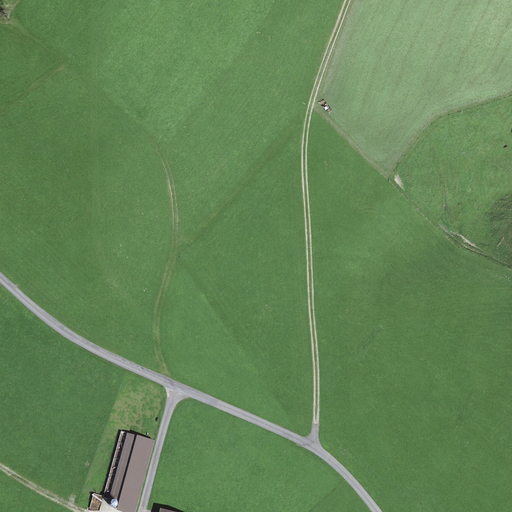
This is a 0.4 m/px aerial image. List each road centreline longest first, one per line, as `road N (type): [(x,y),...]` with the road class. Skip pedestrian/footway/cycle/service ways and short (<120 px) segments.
road 1 (track): [(315,448),(304,139),(347,0)]
road 2 (unclassified): [(0,277),(102,353),(315,448),(376,511)]
road 3 (track): [(176,385),(142,511)]
